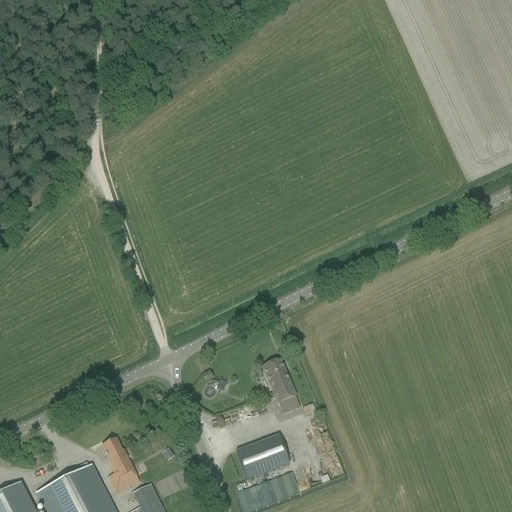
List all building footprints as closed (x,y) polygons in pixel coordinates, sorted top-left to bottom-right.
[(277,406),(278,406),(282,417),(299,410),(295,399),(283,370),(280,361),(262,368),(266,378),(277,406)] [(209,373),(202,376),(205,384),(213,380),(209,373)] [(220,380),(217,389),(223,391),(226,382),(220,380)] [(315,413),(312,405),(303,409),(306,417),(315,413)] [(304,440),(312,460),(329,454),(321,434),(304,440)] [(108,478),(108,479),(107,480),(116,497),(139,485),(128,461),(123,452),(122,453),(115,440),(101,448),(107,460),(106,460),(113,475),(108,478)] [(261,444),(257,445),(235,454),(246,482),(272,472),(265,454),(269,453),(265,444),(262,445),(261,444)] [(174,458),(168,450),(162,454),(168,462),(174,458)] [(46,511),(111,511),(90,469),(55,486),(38,495),(41,503),(46,511)] [(134,511),(163,511),(151,486),(133,495),(140,509),(134,511)] [(32,511),(21,489),(0,500),(0,511),(32,511)] [(244,511),(252,511),(256,511),(250,490),(238,494),(244,511)]
